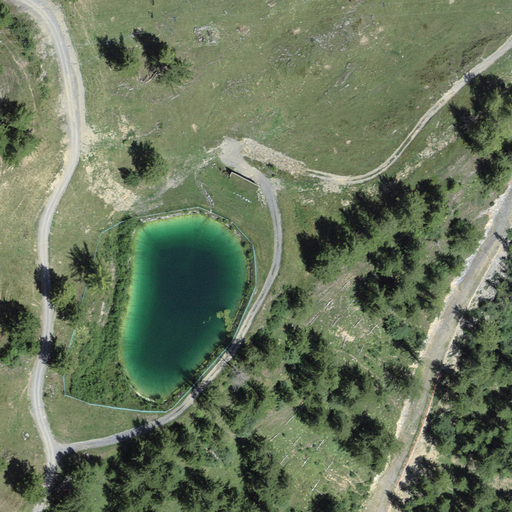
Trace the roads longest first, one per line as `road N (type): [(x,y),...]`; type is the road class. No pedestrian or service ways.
road 1 (track): [(49,450),(143,429),(182,406),(224,356),(273,266),(275,238),(262,183),(230,161),(229,150),(364,177),(398,155),(430,111),(511,44)]
road 2 (track): [(27,0),(55,40),(73,138),(40,241),(45,317),(35,388),(49,450),(35,511)]
